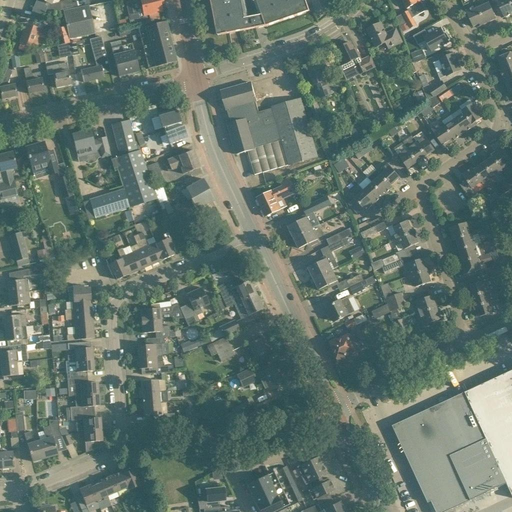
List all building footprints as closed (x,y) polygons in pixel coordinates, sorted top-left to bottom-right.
[(52,0),(40,0),(49,3),(45,14),(73,7),(72,3),(70,0),(67,0),(51,4),(52,0)] [(134,16),(128,17),(130,26),(148,22),(146,15),(162,11),(161,10),(164,9),(161,0),(137,0),(130,2),(134,16)] [(245,0),(211,0),(218,36),(266,26),(310,11),(305,0),(259,0),(257,1),(262,15),(249,18),(245,0)] [(402,0),(408,11),(412,18),(426,11),(420,0),(402,0)] [(511,14),(511,6),(509,0),(502,0),(497,3),(504,18),(511,14)] [(489,3),(478,8),(486,24),(496,19),(492,10),(489,3)] [(67,27),(70,37),(70,38),(94,33),(90,5),(64,10),(67,27)] [(486,24),(478,8),(477,6),(475,7),(466,11),(473,27),(476,26),(477,28),(486,24)] [(402,14),(396,18),(399,27),(401,26),(407,23),(410,28),(411,29),(416,25),(412,18),(408,11),(402,14)] [(47,14),(39,16),(37,22),(38,24),(43,26),(47,14)] [(138,29),(148,69),(176,62),(166,22),(138,29)] [(367,29),(376,48),(386,43),(389,49),(403,43),(400,38),(396,29),(386,34),(381,23),(367,29)] [(407,23),(401,26),(404,31),(410,28),(407,23)] [(20,43),(29,47),(33,48),(33,46),(38,48),(43,32),(38,30),(39,30),(26,25),(20,43)] [(70,37),(67,27),(57,29),(59,40),(70,37)] [(425,30),(413,36),(418,45),(426,41),(431,52),(449,42),(448,40),(449,39),(446,34),(445,34),(443,32),(441,28),(439,30),(428,36),(425,30)] [(118,31),(120,37),(130,34),(128,29),(118,31)] [(97,67),(81,71),(84,82),(104,77),(103,73),(110,71),(101,37),(89,40),(95,62),(97,67)] [(83,41),(70,44),(73,56),(79,55),(77,45),(84,44),(83,41)] [(350,42),(338,48),(343,57),(346,64),(341,66),(347,80),(360,74),(366,71),(356,49),(354,49),(350,42)] [(119,77),(139,72),(132,43),(111,49),(119,77)] [(70,44),(63,45),(66,57),(73,56),(70,44)] [(40,49),(34,51),(37,63),(43,62),(40,49)] [(411,55),(414,63),(425,59),(422,51),(411,55)] [(511,52),(498,58),(503,70),(511,66),(511,52)] [(454,54),(445,58),(440,60),(444,68),(440,70),(441,72),(438,74),(440,79),(447,76),(452,74),(461,70),(457,61),(457,59),(456,56),(455,55),(454,54)] [(10,57),(13,69),(19,68),(17,56),(10,57)] [(47,75),(53,74),(56,88),(71,85),(66,62),(45,67),(47,75)] [(306,67),(310,76),(314,85),(315,84),(321,99),(336,93),(330,78),(324,81),(317,63),(306,67)] [(500,71),(505,82),(511,79),(511,66),(503,70),(500,71)] [(44,91),(41,79),(39,72),(32,74),(30,68),(24,69),(27,82),(26,83),(29,94),(44,91)] [(7,86),(11,72),(6,71),(0,87),(0,90),(2,100),(17,97),(14,85),(7,86)] [(246,84),(216,93),(220,106),(222,106),(222,108),(224,108),(225,112),(224,113),(224,114),(225,114),(231,127),(230,128),(235,139),(235,138),(243,156),(242,157),(247,167),(253,182),(273,173),(246,106),(251,104),(251,106),(292,94),(286,72),(275,76),(246,85),(246,84)] [(425,75),(419,77),(424,88),(429,86),(425,75)] [(431,93),(427,95),(431,100),(436,97),(438,95),(448,89),(442,81),(428,90),(431,93)] [(414,94),(418,103),(425,100),(422,91),(414,94)] [(431,100),(428,102),(431,107),(433,109),(440,103),(436,97),(431,100)] [(320,132),(323,131),(325,138),(333,135),(330,128),(327,130),(316,100),(309,103),(320,132)] [(423,106),(418,109),(422,114),(424,117),(429,113),(434,110),(433,109),(428,102),(428,103),(423,106)] [(473,104),(462,111),(473,127),(481,122),(480,120),(482,118),(473,104)] [(177,111),(158,116),(161,126),(162,129),(164,128),(164,130),(181,125),(180,123),(181,123),(177,111)] [(414,112),(409,115),(406,117),(409,122),(412,120),(417,117),(414,112)] [(454,119),(464,134),(473,127),(463,113),(454,119)] [(454,140),(464,134),(454,119),(444,126),(453,138),(454,140)] [(117,170),(124,190),(129,209),(157,199),(154,190),(150,178),(146,166),(143,158),(140,148),(139,147),(138,141),(135,142),(132,130),(129,120),(112,125),(121,157),(112,159),(115,170),(117,170)] [(453,138),(442,123),(432,130),(437,137),(442,145),(453,138)] [(181,125),(164,130),(165,133),(170,145),(178,141),(188,138),(183,126),(181,127),(181,125)] [(115,171),(115,170),(112,159),(103,127),(106,137),(97,139),(97,140),(93,141),(91,130),(81,133),(80,131),(75,132),(76,134),(72,135),(74,140),(72,140),(74,146),(75,145),(76,151),(77,151),(78,156),(99,151),(101,159),(110,156),(115,171)] [(389,132),(380,139),(381,141),(391,135),(389,132)] [(421,132),(413,138),(416,143),(426,157),(435,150),(426,137),(425,137),(421,132)] [(33,173),(45,170),(48,169),(50,176),(59,173),(52,151),(47,153),(44,143),(35,146),(34,144),(28,146),(28,148),(25,149),(31,167),(33,173)] [(426,157),(416,143),(407,149),(417,163),(426,157)] [(370,145),(360,152),(364,156),(373,150),(370,145)] [(491,155),(493,157),(502,171),(503,171),(502,169),(511,162),(502,147),(491,155)] [(417,163),(407,149),(398,155),(408,169),(417,163)] [(168,171),(180,166),(196,160),(192,151),(167,160),(169,165),(166,166),(168,171)] [(0,184),(0,194),(3,207),(19,203),(13,180),(10,169),(16,167),(12,153),(0,156),(0,169),(4,183),(0,184)] [(341,155),(336,158),(344,170),(350,167),(347,164),(341,155)] [(493,157),(483,164),(493,178),(502,171),(493,157)] [(344,170),(336,158),(331,161),(334,166),(337,170),(340,174),(344,170)] [(196,160),(180,166),(183,174),(199,168),(196,160)] [(146,166),(150,178),(161,174),(157,162),(146,166)] [(388,164),(378,173),(392,188),(391,186),(400,178),(388,164)] [(483,164),(474,170),(484,184),(493,178),(483,164)] [(367,177),(376,170),(372,165),(363,172),(367,177)] [(484,184),(474,170),(473,168),(462,175),(466,181),(460,185),(468,197),(475,192),(473,189),(482,183),(483,184),(484,184)] [(376,171),(368,178),(383,196),(392,188),(378,173),(376,171)] [(150,178),(154,190),(165,186),(161,174),(150,178)] [(64,199),(65,199),(70,216),(78,214),(73,196),(67,177),(58,180),(64,199)] [(95,186),(100,187),(104,183),(102,178),(97,177),(94,181),(95,186)] [(360,186),(359,186),(375,204),(383,196),(368,178),(367,178),(359,185),(360,186)] [(186,189),(192,199),(208,190),(208,191),(209,190),(203,179),(186,189)] [(257,198),(266,217),(287,207),(284,199),(296,193),(291,182),(257,198)] [(375,204),(359,186),(348,196),(352,201),(349,204),(359,215),(365,210),(366,211),(375,204)] [(124,190),(90,201),(83,203),(88,221),(129,209),(124,190)] [(192,199),(190,200),(197,211),(214,201),(208,191),(208,190),(192,199)] [(322,199),(310,205),(313,212),(331,204),(327,197),(322,199)] [(162,203),(165,209),(170,207),(168,201),(162,203)] [(170,207),(165,209),(168,215),(173,213),(170,207)] [(168,216),(171,222),(181,218),(178,211),(168,216)] [(288,227),(294,238),(313,229),(306,216),(298,220),(299,222),(288,227)] [(481,219),(484,231),(490,229),(486,218),(481,219)] [(408,221),(394,228),(393,225),(387,228),(393,242),(413,232),(408,221)] [(453,241),(456,240),(473,235),(473,234),(470,235),(467,223),(449,228),(453,241)] [(375,227),(361,234),(364,240),(378,233),(375,227)] [(313,229),(294,238),(299,249),(309,244),(310,246),(319,242),(313,229)] [(329,246),(341,240),(357,233),(356,231),(353,233),(351,229),(339,235),(327,240),(329,246)] [(9,235),(16,261),(28,258),(21,232),(9,235)] [(156,243),(151,245),(149,246),(143,232),(138,234),(151,265),(163,260),(156,244),(156,243)] [(413,232),(393,242),(395,246),(401,244),(404,250),(410,247),(419,243),(413,232)] [(176,252),(172,243),(167,233),(163,235),(165,240),(156,244),(163,260),(174,255),(173,253),(176,252)] [(139,250),(132,253),(140,270),(151,265),(138,234),(133,236),(139,250)] [(473,235),(456,240),(460,251),(476,246),(473,235)] [(108,247),(114,244),(111,238),(106,241),(108,247)] [(341,240),(329,246),(332,252),(344,247),(341,240)] [(364,245),(356,249),(360,257),(367,253),(364,245)] [(460,251),(463,261),(479,256),(476,246),(460,251)] [(140,270),(132,253),(125,256),(122,248),(117,250),(121,259),(128,275),(140,270)] [(46,249),(37,251),(39,261),(48,259),(46,249)] [(497,251),(491,252),(495,264),(501,262),(497,251)] [(317,264),(308,268),(314,279),(332,270),(339,267),(332,254),(326,257),(325,258),(318,261),(319,263),(317,264)] [(398,261),(399,260),(397,254),(382,261),(384,266),(398,261)] [(479,256),(463,261),(460,263),(464,275),(481,270),(477,258),(479,257),(479,256)] [(121,259),(117,261),(112,263),(110,258),(105,260),(114,279),(116,278),(117,280),(128,275),(121,259)] [(405,272),(407,277),(427,270),(423,259),(408,264),(410,270),(405,272)] [(384,266),(382,267),(385,274),(400,267),(398,261),(384,266)] [(8,282),(9,294),(29,292),(28,280),(22,280),(22,277),(29,276),(28,269),(13,273),(9,274),(10,282),(8,282)] [(332,270),(314,279),(319,290),(329,285),(331,288),(339,284),(332,270)] [(427,270),(407,277),(409,282),(414,280),(416,287),(431,282),(427,270)] [(347,282),(350,288),(364,281),(361,275),(347,282)] [(364,281),(350,288),(353,295),(365,289),(364,289),(376,283),(373,277),(364,281)] [(471,286),(474,296),(490,291),(495,290),(495,289),(496,289),(493,278),(487,281),(471,286)] [(241,301),(256,295),(249,280),(220,294),(227,308),(234,305),(241,301)] [(72,292),(73,300),(91,298),(90,288),(88,288),(88,286),(66,287),(67,292),(72,292)] [(179,308),(184,318),(188,327),(199,321),(197,316),(202,314),(200,308),(209,304),(208,302),(210,302),(207,296),(206,297),(202,288),(186,295),(190,303),(179,308)] [(474,296),(477,306),(498,300),(495,290),(490,291),(474,296)] [(29,292),(9,294),(10,306),(25,305),(31,304),(29,292)] [(386,298),(388,305),(403,300),(401,293),(386,298)] [(256,295),(241,301),(234,305),(241,320),(263,310),(256,295)] [(413,303),(417,314),(437,308),(433,296),(418,301),(413,303)] [(72,302),(73,310),(91,308),(91,298),(73,300),(73,302),(72,302)] [(336,303),(327,307),(335,322),(354,312),(347,298),(340,302),(340,301),(336,303)] [(33,308),(40,307),(46,306),(45,300),(32,301),(33,308)] [(214,303),(218,312),(226,308),(222,300),(214,303)] [(403,300),(388,305),(390,311),(405,306),(403,300)] [(498,300),(477,306),(480,317),(501,311),(498,300)] [(140,310),(141,322),(161,320),(184,318),(179,308),(177,304),(171,307),(171,312),(160,313),(160,308),(140,310)] [(46,306),(40,307),(42,325),(48,324),(47,313),(46,311),(46,307),(46,306)] [(65,321),(74,320),(92,318),(91,308),(73,310),(64,311),(65,321)] [(437,308),(417,314),(418,319),(420,326),(441,319),(437,308)] [(345,323),(348,329),(367,320),(364,314),(345,323)] [(4,329),(5,329),(20,328),(25,327),(26,327),(25,315),(3,317),(4,323),(3,323),(2,324),(3,329),(4,329)] [(74,320),(74,330),(93,328),(92,318),(74,320)] [(395,322),(397,329),(401,338),(408,335),(402,319),(395,322)] [(155,332),(156,339),(159,339),(164,338),(175,337),(174,331),(170,331),(169,326),(161,327),(161,320),(141,322),(142,333),(155,332)] [(215,334),(217,339),(239,328),(235,320),(219,328),(221,332),(215,334)] [(20,328),(5,329),(5,330),(4,330),(3,331),(3,336),(4,336),(6,336),(6,342),(27,340),(26,335),(34,334),(33,326),(26,327),(25,327),(20,328)] [(93,328),(74,330),(75,335),(66,336),(67,341),(94,338),(93,328)] [(337,341),(336,340),(330,343),(339,360),(348,356),(349,358),(355,355),(354,353),(361,350),(356,341),(360,339),(356,332),(337,341)] [(216,353),(221,362),(234,355),(225,337),(207,346),(211,355),(216,353)] [(262,338),(253,343),(241,348),(244,353),(248,361),(255,358),(268,352),(262,338)] [(180,345),(183,353),(192,349),(189,341),(180,345)] [(138,346),(138,357),(162,356),(161,351),(155,351),(155,344),(138,346)] [(68,361),(75,361),(93,359),(92,347),(74,349),(75,355),(67,356),(68,361)] [(0,352),(0,360),(1,365),(15,363),(14,351),(0,352)] [(153,374),(161,374),(172,373),(172,366),(162,367),(162,361),(162,356),(138,357),(139,369),(152,368),(153,374)] [(70,378),(70,379),(87,377),(87,371),(94,371),(93,366),(95,366),(95,360),(93,361),(93,359),(75,361),(76,372),(70,373),(70,378)] [(15,363),(1,365),(2,377),(17,376),(15,363)] [(250,370),(236,376),(242,387),(250,383),(248,380),(254,377),(255,380),(259,379),(265,391),(271,388),(272,390),(283,384),(276,370),(273,372),(271,368),(262,373),(258,366),(250,370)] [(505,374),(465,393),(507,484),(508,488),(511,495),(511,370),(510,372),(505,374)] [(75,396),(81,396),(98,395),(98,393),(100,393),(99,387),(98,387),(97,382),(87,383),(87,377),(70,379),(71,385),(74,385),(75,396)] [(188,379),(175,380),(176,390),(189,389),(188,379)] [(139,393),(158,392),(157,380),(141,381),(141,388),(138,388),(139,393)] [(35,399),(34,390),(24,391),(24,400),(35,399)] [(142,398),(143,404),(159,403),(158,392),(139,393),(139,398),(142,398)] [(413,417),(393,426),(428,503),(432,501),(437,511),(445,511),(507,484),(465,393),(455,397),(452,399),(439,405),(413,417)] [(99,406),(98,395),(81,396),(75,396),(76,407),(69,407),(70,408),(70,414),(94,412),(94,406),(99,406)] [(159,403),(143,404),(140,404),(140,410),(143,409),(144,416),(160,415),(159,403)] [(187,419),(194,419),(191,407),(185,409),(187,419)] [(71,421),(77,421),(78,431),(84,431),(101,430),(100,418),(95,418),(94,412),(70,414),(70,415),(71,420),(71,421)] [(15,415),(16,419),(17,431),(24,430),(23,415),(15,415)] [(17,438),(17,431),(16,419),(7,420),(8,432),(11,432),(11,438),(17,438)] [(38,433),(40,441),(45,458),(58,454),(53,439),(61,436),(59,430),(58,420),(48,421),(49,426),(43,428),(44,432),(38,433)] [(101,430),(84,431),(85,442),(85,452),(86,452),(97,448),(97,447),(96,441),(102,441),(101,430)] [(45,458),(40,441),(34,443),(30,432),(24,434),(32,462),(45,458)] [(62,438),(66,446),(71,444),(68,435),(62,438)] [(12,452),(0,453),(2,469),(14,467),(12,452)] [(298,460),(300,466),(297,467),(305,485),(309,483),(312,490),(309,491),(313,501),(317,500),(319,505),(331,499),(329,493),(334,491),(329,478),(323,481),(321,478),(327,475),(317,455),(311,458),(310,454),(298,460)] [(270,462),(243,474),(248,486),(275,473),(270,462)] [(121,472),(128,488),(128,490),(140,486),(141,488),(144,486),(140,475),(136,477),(133,469),(130,470),(129,468),(121,472)] [(128,488),(121,472),(111,476),(118,492),(128,488)] [(275,473),(248,486),(253,496),(280,483),(275,473)] [(111,476),(100,481),(101,483),(107,497),(108,497),(118,492),(111,476)] [(101,483),(91,487),(97,501),(96,501),(97,503),(108,498),(108,497),(107,497),(101,483)] [(280,483),(253,496),(258,508),(285,495),(280,483)] [(90,485),(79,490),(86,506),(96,501),(97,501),(91,487),(90,485)] [(203,498),(197,498),(199,510),(203,510),(220,508),(219,501),(225,500),(224,496),(226,496),(225,490),(224,490),(223,488),(218,489),(217,486),(202,488),(203,498)] [(70,504),(73,511),(78,511),(75,502),(70,504)] [(346,511),(345,508),(343,509),(340,503),(324,511),(346,511)]
